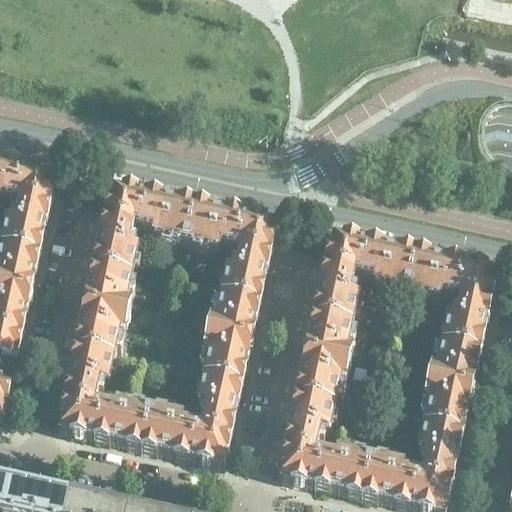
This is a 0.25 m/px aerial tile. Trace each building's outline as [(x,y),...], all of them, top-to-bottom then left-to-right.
[(15,207),(22,176),(22,175),(5,171),(5,172),(0,171),(0,206),(1,206),(1,204),(15,207)] [(53,196),(56,183),(45,181),(46,180),(29,176),(29,177),(22,176),(15,207),(21,208),(22,207),(50,213),(54,196),(53,196)] [(139,233),(146,203),(139,201),(139,200),(122,196),(122,197),(112,195),(109,208),(108,208),(104,225),(134,231),(134,232),(139,233)] [(163,245),(171,208),(162,206),(163,205),(146,202),(146,203),(139,233),(155,236),(154,241),(156,244),(163,245)] [(46,231),(50,213),(22,207),(21,208),(18,223),(13,222),(10,231),(44,238),(45,230),(46,231)] [(186,250),(194,212),(178,209),(178,210),(171,208),(163,245),(170,246),(170,249),(180,251),(180,248),(186,250)] [(208,255),(216,218),(210,217),(210,216),(194,212),(186,250),(192,251),(192,254),(202,256),(203,253),(208,255)] [(236,254),(242,224),(242,223),(226,219),(226,220),(216,218),(208,255),(215,256),(218,255),(219,249),(236,254)] [(274,244),(276,231),(266,229),(266,228),(250,224),(249,225),(242,224),(236,254),(239,255),(240,253),(271,260),(274,244)] [(131,247),(134,232),(134,231),(104,225),(101,243),(100,251),(134,257),(135,248),(131,247)] [(39,263),(43,247),(42,246),(44,238),(10,231),(6,230),(5,237),(1,236),(0,242),(0,247),(3,248),(1,255),(39,263)] [(362,281),(368,250),(367,250),(367,251),(359,249),(360,248),(343,245),(343,246),(332,243),(330,256),(329,256),(325,272),(356,279),(356,280),(362,281)] [(384,294),(391,256),(383,254),(368,250),(362,281),(361,283),(376,286),(375,289),(378,292),(384,294)] [(138,278),(140,267),(136,266),(138,258),(134,257),(100,251),(98,259),(97,259),(93,276),(133,284),(134,277),(138,278)] [(267,279),(271,260),(240,253),(239,255),(236,270),(232,269),(230,278),(265,285),(266,279),(267,279)] [(35,282),(39,263),(1,255),(0,259),(0,281),(33,289),(34,281),(35,282)] [(408,299),(416,261),(399,257),(399,258),(391,256),(384,294),(391,295),(391,298),(400,300),(401,297),(408,299)] [(169,271),(170,263),(161,261),(159,269),(169,271)] [(431,304),(439,267),(430,265),(431,264),(416,261),(408,299),(414,300),(414,303),(422,305),(423,302),(431,304)] [(456,302),(463,272),(463,271),(447,267),(446,268),(439,267),(431,304),(439,306),(442,304),(442,301),(456,304),(456,302)] [(353,296),(356,280),(356,279),(325,272),(321,291),(322,291),(321,298),(355,306),(357,297),(353,296)] [(494,292),(497,279),(487,277),(487,276),(470,273),(463,272),(456,302),(463,304),(463,303),(491,309),(495,292),(494,292)] [(133,302),(136,291),(131,290),(133,284),(93,276),(90,294),(89,301),(127,309),(128,301),(133,302)] [(263,295),(262,295),(265,285),(230,278),(225,277),(224,285),(220,284),(217,294),(222,295),(220,304),(260,312),(263,295)] [(33,289),(0,281),(0,313),(27,319),(34,289),(33,289)] [(188,295),(190,286),(181,283),(179,292),(188,295)] [(362,317),(357,316),(359,307),(355,306),(321,298),(319,307),(318,307),(314,325),(354,334),(355,326),(360,327),(362,317)] [(125,341),(131,310),(127,309),(89,301),(88,301),(81,331),(120,340),(125,341)] [(487,327),(491,309),(463,303),(463,304),(459,320),(455,319),(452,328),(485,335),(487,327)] [(256,330),(260,312),(220,304),(218,310),(215,309),(212,320),(217,321),(215,328),(253,337),(255,330),(256,330)] [(403,322),(406,309),(396,308),(394,320),(403,322)] [(24,328),(26,320),(27,320),(27,319),(0,313),(0,339),(21,344),(25,328),(24,328)] [(164,338),(168,322),(159,320),(155,336),(164,338)] [(381,339),(384,325),(375,323),(372,337),(381,339)] [(354,351),(356,341),(353,340),(354,334),(314,325),(310,342),(311,342),(310,349),(309,349),(308,351),(352,360),(352,358),(349,357),(350,350),(354,351)] [(480,360),(484,343),(483,343),(485,335),(452,328),(448,327),(446,335),(441,334),(439,344),(444,345),(443,352),(480,360)] [(247,369),(254,337),(253,337),(215,328),(211,328),(204,359),(208,360),(246,368),(247,369)] [(121,358),(123,348),(119,347),(120,340),(81,331),(81,332),(82,333),(80,340),(76,356),(114,365),(116,356),(121,358)] [(422,348),(424,335),(416,333),(415,336),(413,346),(422,348)] [(413,346),(415,336),(407,334),(405,344),(413,346)] [(173,352),(175,340),(167,338),(165,350),(173,352)] [(0,390),(10,393),(17,362),(17,363),(21,344),(0,339),(0,390)] [(176,378),(181,354),(173,352),(165,350),(159,375),(174,378),(176,378)] [(346,389),(352,360),(308,351),(302,380),(343,388),(346,389)] [(476,378),(480,360),(443,352),(441,359),(436,358),(434,370),(438,371),(437,378),(475,386),(475,385),(474,385),(476,378)] [(391,368),(394,354),(386,353),(383,367),(390,368),(391,368)] [(116,384),(118,373),(112,372),(114,365),(76,356),(72,375),(73,375),(71,382),(106,390),(109,391),(111,383),(116,384)] [(242,393),(246,376),(245,376),(246,368),(208,360),(207,366),(203,365),(201,375),(205,376),(203,384),(242,393)] [(390,368),(383,367),(378,366),(374,383),(386,386),(390,368)] [(475,386),(437,378),(432,377),(426,406),(430,407),(468,415),(475,386)] [(184,393),(187,381),(176,378),(174,378),(171,390),(184,393)] [(342,407),(345,395),(341,395),(343,388),(302,380),(303,381),(301,388),(300,388),(296,406),(337,415),(338,406),(342,407)] [(96,412),(99,398),(103,398),(106,390),(71,382),(69,391),(69,390),(65,407),(95,413),(96,412)] [(238,411),(242,393),(203,384),(201,390),(198,390),(196,400),(200,401),(199,408),(203,409),(236,416),(237,411),(238,411)] [(7,412),(11,394),(10,394),(10,393),(0,390),(0,425),(3,426),(6,412),(7,412)] [(336,432),(339,421),(335,420),(337,415),(296,406),(293,423),(294,423),(292,430),(327,438),(331,439),(333,431),(336,432)] [(95,447),(102,413),(96,412),(95,413),(65,407),(61,425),(62,426),(59,438),(69,441),(86,445),(86,444),(93,446),(93,447),(95,447)] [(462,442),(466,424),(467,417),(468,417),(468,415),(430,407),(429,415),(424,414),(422,425),(427,426),(425,434),(462,442)] [(234,427),(236,416),(203,409),(201,419),(206,420),(202,435),(203,435),(203,436),(231,443),(235,427),(234,427)] [(119,451),(127,412),(121,411),(118,413),(117,416),(102,413),(95,447),(109,450),(110,449),(119,451)] [(142,457),(150,417),(146,416),(146,414),(135,411),(135,414),(127,412),(119,451),(125,453),(125,454),(142,457)] [(167,462),(175,422),(167,420),(168,418),(158,416),(157,418),(150,417),(142,457),(157,461),(157,460),(167,462)] [(358,445),(364,421),(353,418),(347,443),(358,445)] [(190,467),(197,433),(183,430),(183,427),(181,423),(175,422),(167,462),(173,463),(173,464),(189,467),(190,467)] [(324,447),(327,438),(292,430),(290,439),(289,439),(286,455),(316,461),(320,446),(324,447)] [(227,462),(231,443),(203,436),(203,435),(202,435),(197,434),(198,433),(197,433),(190,467),(197,468),(197,469),(213,473),(213,472),(224,474),(226,462),(227,462)] [(459,459),(462,442),(425,434),(423,440),(419,439),(417,449),(421,450),(419,458),(424,459),(456,466),(458,459),(459,459)] [(317,495),(324,463),(316,461),(286,455),(282,473),(283,474),(280,486),(290,489),(307,493),(307,492),(314,494),(314,495),(317,495)] [(455,475),(456,466),(424,459),(422,469),(426,469),(423,484),(452,491),(455,475)] [(339,499),(347,461),(341,460),(337,463),(336,466),(324,463),(317,495),(330,498),(330,497),(339,499)] [(363,505),(372,466),(365,465),(365,463),(356,461),(355,463),(347,461),(339,499),(346,501),(346,502),(363,505)] [(388,510),(396,471),(388,470),(388,468),(379,466),(378,468),(372,466),(363,505),(378,509),(378,508),(388,510)] [(411,511),(417,483),(403,480),(404,476),(402,473),(396,471),(388,510),(394,511),(393,511),(411,511)] [(448,510),(452,491),(423,484),(417,483),(411,511),(446,511),(447,510),(448,510)] [(0,511),(6,511),(11,490),(0,487),(0,511)] [(65,511),(68,503),(11,490),(6,511),(65,511)] [(109,511),(68,503),(65,511),(109,511)]
